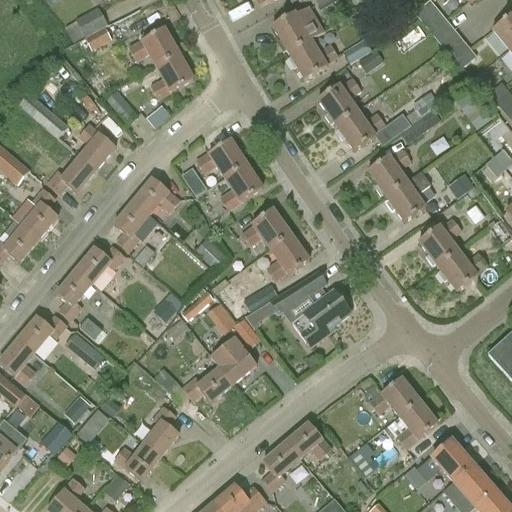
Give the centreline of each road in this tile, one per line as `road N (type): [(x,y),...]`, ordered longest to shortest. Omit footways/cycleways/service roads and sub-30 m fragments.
road 1 (residential): [(0,335),(143,165),(237,88)]
road 2 (residential): [(406,330),(237,88)]
road 3 (residential): [(178,511),(299,406),(406,330)]
